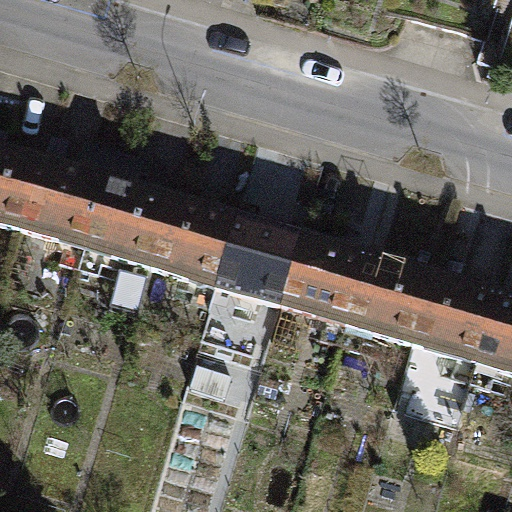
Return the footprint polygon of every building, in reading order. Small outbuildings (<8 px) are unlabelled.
[(0,239),(18,245),(40,172),(0,160),(0,239)] [(18,245),(83,264),(105,192),(40,172),(18,245)] [(83,264),(149,284),(170,211),(105,192),(83,264)] [(149,284),(214,303),(235,231),(170,211),(149,284)] [(214,303),(279,323),(301,250),(235,231),(214,303)] [(279,323),(344,342),(366,269),(301,250),(279,323)] [(344,342),(409,361),(431,289),(366,269),(344,342)] [(409,361),(475,381),(496,308),(431,289),(409,361)] [(475,381),(511,391),(511,312),(496,308),(475,381)]
